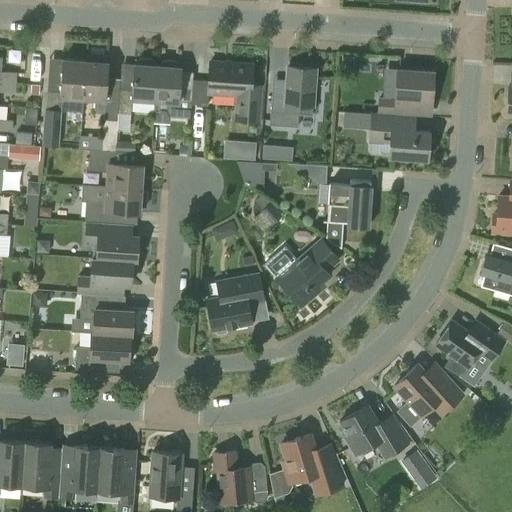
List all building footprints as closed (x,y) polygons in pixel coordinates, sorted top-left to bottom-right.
[(82,98),(83,98),(89,98),(94,99),(94,105),(94,112),(99,112),(104,112),(103,130),(101,148),(108,148),(115,149),(116,140),(117,140),(117,126),(118,112),(120,88),(119,88),(120,78),(106,77),(107,62),(104,62),(105,56),(87,55),(87,60),(84,60),(83,79),(82,98)] [(0,81),(14,83),(15,73),(0,71),(0,57),(0,56),(0,81)] [(82,98),(84,60),(62,59),(60,91),(47,91),(45,122),(60,123),(61,110),(82,111),(83,98),(82,98)] [(190,103),(191,103),(206,104),(207,92),(235,94),(233,120),(260,123),(263,87),(250,86),(252,65),(209,62),(208,80),(192,79),(190,103)] [(134,63),(132,89),(120,88),(118,112),(130,113),(131,98),(154,100),(157,65),(134,63)] [(192,79),(193,71),(180,70),(180,67),(157,65),(154,100),(155,100),(154,114),(170,116),(190,117),(191,103),(190,103),(192,79)] [(312,106),(315,69),(287,67),(286,79),(285,96),(272,95),(269,124),(298,126),(299,114),(312,114),(312,106)] [(431,101),(433,71),(397,69),(395,99),(379,98),(378,111),(404,112),(405,99),(431,101)] [(0,91),(13,92),(14,83),(0,81),(0,91)] [(427,158),(428,131),(394,129),(395,115),(362,112),(361,120),(371,120),(370,138),(390,139),(389,155),(427,158)] [(0,119),(0,129),(10,130),(11,120),(0,119)] [(43,145),(33,144),(34,131),(15,130),(13,157),(42,160),(43,145)] [(257,157),(257,138),(225,139),(225,157),(257,157)] [(135,141),(117,140),(116,140),(115,149),(134,150),(135,141)] [(274,160),(275,143),(262,141),(261,158),(274,160)] [(134,150),(115,149),(101,148),(101,149),(90,148),(88,169),(107,170),(106,185),(141,188),(143,164),(139,164),(140,152),(134,151),(134,150)] [(276,170),(277,162),(261,161),(261,169),(276,170)] [(326,182),(327,164),(289,162),(318,182),(326,182)] [(371,186),(371,182),(351,180),(350,185),(330,184),(329,205),(326,238),(342,248),(343,223),(366,225),(367,208),(370,208),(371,198),(376,198),(376,192),(372,192),(372,186),(371,186)] [(106,185),(82,184),(81,200),(86,200),(85,220),(87,220),(110,222),(111,210),(139,212),(140,206),(146,207),(147,190),(141,190),(141,188),(106,185)] [(511,196),(499,196),(497,215),(493,214),(492,232),(511,233),(511,230),(511,229),(511,196)] [(271,224),(282,214),(271,201),(260,211),(271,224)] [(24,212),(24,225),(35,226),(36,213),(24,212)] [(112,222),(110,222),(87,220),(85,244),(97,245),(96,257),(92,256),(92,257),(136,260),(138,236),(111,234),(112,222)] [(0,233),(0,253),(10,255),(12,234),(0,233)] [(326,270),(339,259),(322,239),(298,260),(284,245),(263,264),(280,282),(301,306),(325,286),(322,282),(330,275),(326,270)] [(47,242),(35,241),(34,253),(46,254),(47,242)] [(511,248),(491,242),(479,286),(511,295),(511,248)] [(136,261),(136,260),(92,257),(91,276),(79,275),(77,293),(81,293),(104,295),(104,294),(102,294),(103,282),(130,284),(132,261),(136,261)] [(225,331),(227,327),(252,322),(248,302),(264,299),(259,274),(231,279),(215,282),(218,298),(207,300),(212,330),(215,329),(218,333),(225,331)] [(46,305),(46,290),(32,290),(32,304),(46,305)] [(103,308),(104,295),(81,293),(79,318),(72,317),(71,331),(91,332),(91,333),(131,335),(132,310),(103,308)] [(474,337),(452,322),(437,344),(452,354),(444,365),(461,377),(473,359),(485,366),(502,341),(482,327),(474,337)] [(511,342),(511,327),(505,323),(498,333),(511,342)] [(131,335),(91,333),(90,347),(76,346),(75,370),(99,371),(99,358),(128,360),(128,358),(132,359),(133,346),(129,346),(129,335),(131,335)] [(48,369),(49,353),(27,352),(26,367),(48,369)] [(437,386),(417,364),(393,386),(420,415),(437,400),(446,410),(463,394),(446,377),(437,386)] [(377,423),(367,405),(340,421),(349,436),(346,438),(355,454),(376,441),(385,456),(407,443),(391,415),(377,423)] [(485,429),(496,419),(486,408),(475,419),(485,429)] [(321,469),(310,434),(281,443),(286,461),(282,462),(284,468),(269,472),(274,497),(288,492),(292,486),(290,481),(310,475),(316,494),(342,485),(336,464),(321,469)] [(22,485),(25,443),(0,441),(0,491),(1,484),(22,485)] [(59,498),(62,448),(50,448),(50,444),(25,443),(22,485),(43,487),(42,497),(59,498)] [(97,490),(100,448),(62,445),(62,448),(59,498),(72,499),(73,489),(97,490)] [(100,448),(97,490),(121,492),(120,502),(134,502),(137,450),(100,448)] [(190,511),(192,491),(178,490),(180,453),(153,451),(150,495),(177,497),(176,511),(190,511)] [(237,467),(235,451),(213,453),(214,471),(216,471),(219,502),(252,499),(256,502),(263,502),(267,497),(266,480),(250,482),(249,466),(237,467)] [(420,490),(435,480),(416,453),(401,463),(420,490)]
